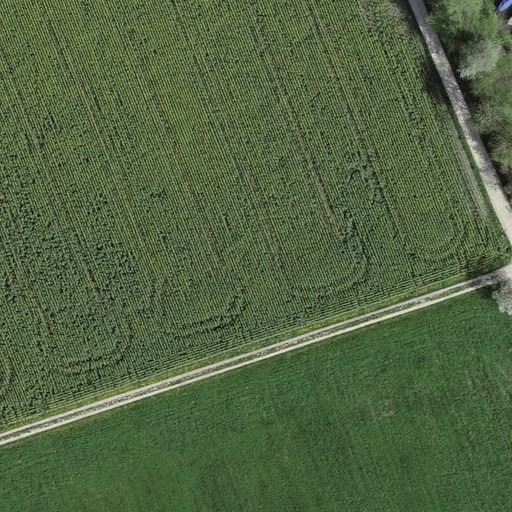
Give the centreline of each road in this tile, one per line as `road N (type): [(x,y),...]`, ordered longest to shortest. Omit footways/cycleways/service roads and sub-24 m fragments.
road 1 (track): [(0,441),(511,274)]
road 2 (track): [(412,0),(511,243)]
